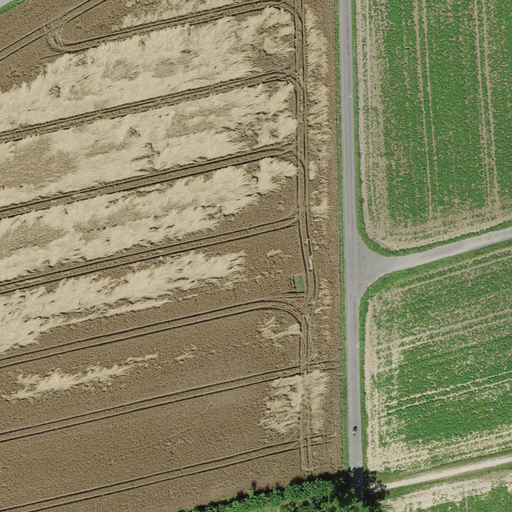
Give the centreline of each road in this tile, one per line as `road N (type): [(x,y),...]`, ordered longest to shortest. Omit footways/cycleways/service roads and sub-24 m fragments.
road 1 (track): [(360,511),(347,0)]
road 2 (track): [(511,233),(357,277)]
road 3 (track): [(511,463),(360,495)]
